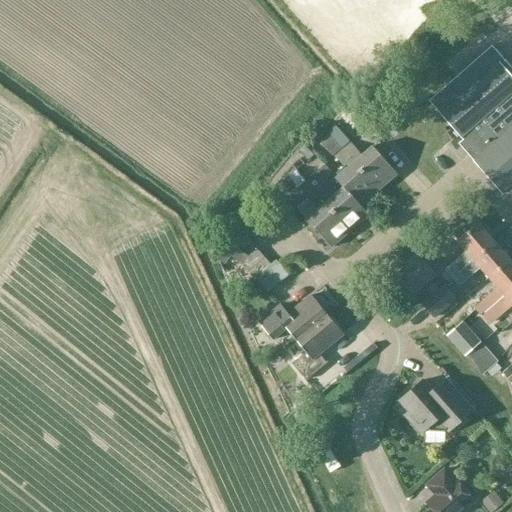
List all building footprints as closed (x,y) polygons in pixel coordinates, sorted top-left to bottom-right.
[(511,69),(492,47),(428,101),(462,140),(459,143),(504,194),(511,186),(511,69)] [(392,87),(398,83),(392,76),(387,81),(392,87)] [(392,135),(398,130),(391,122),(385,127),(392,135)] [(342,148),(330,135),(329,134),(320,143),(332,157),(342,148)] [(373,147),(362,156),(350,142),(341,150),(379,191),(397,175),(373,147)] [(345,170),(334,178),(361,207),(361,206),(379,191),(341,150),(334,157),(338,161),(345,170)] [(323,166),(306,181),(314,190),(350,232),(369,215),(361,206),(361,207),(334,178),(323,166)] [(314,190),(306,181),(299,188),(318,211),(307,220),(332,248),(350,232),(314,190)] [(445,271),(451,279),(495,242),(478,224),(457,242),(465,251),(445,271)] [(458,288),(480,269),(488,277),(509,259),(495,242),(451,279),(458,288)] [(242,264),(249,272),(265,259),(258,250),(242,264)] [(417,253),(395,273),(414,295),(436,275),(417,253)] [(272,267),(265,259),(249,272),(256,281),(272,267)] [(498,289),(486,299),(493,307),(505,297),(511,290),(511,262),(509,259),(488,277),(498,289)] [(434,319),(456,300),(443,285),(421,304),(434,319)] [(511,290),(505,297),(493,307),(483,315),(490,323),(511,304),(511,305),(511,290)] [(287,328),(297,341),(328,316),(312,297),(288,317),(280,306),(259,323),(273,340),(287,328)] [(476,307),(483,315),(493,307),(486,299),(476,307)] [(344,336),(328,316),(297,341),(306,352),(292,363),(306,381),(327,364),(320,356),(344,336)] [(481,343),(463,323),(447,337),(466,358),(481,343)] [(481,343),(466,358),(483,376),(498,362),(481,343)] [(511,366),(511,365),(502,373),(507,378),(511,373),(511,366)] [(428,428),(431,432),(443,432),(446,430),(449,432),(473,411),(452,388),(439,399),(423,381),(400,402),(410,412),(406,416),(422,434),(428,428)] [(434,511),(463,511),(475,502),(455,480),(454,481),(445,471),(427,487),(436,497),(428,504),(434,511)] [(493,492),(481,502),(488,511),(493,511),(503,504),(493,492)]
